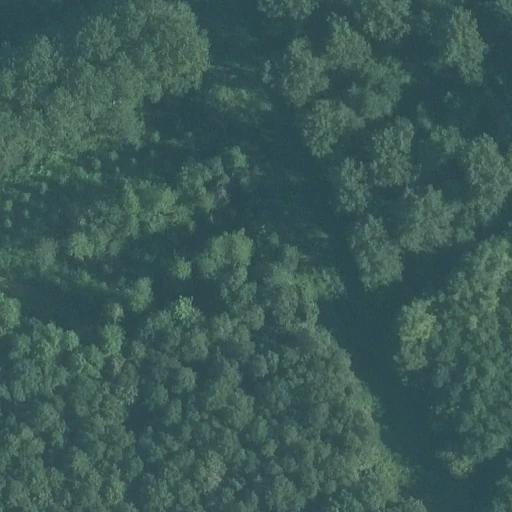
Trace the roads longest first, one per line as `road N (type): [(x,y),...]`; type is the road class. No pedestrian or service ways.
road 1 (track): [(511,462),(441,498),(379,491),(193,380),(0,284)]
road 2 (track): [(412,511),(175,0)]
